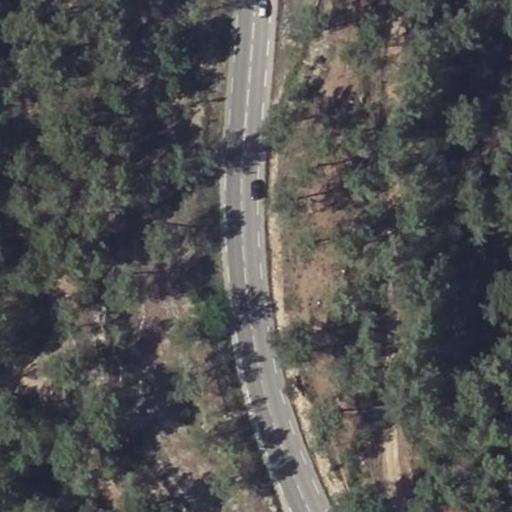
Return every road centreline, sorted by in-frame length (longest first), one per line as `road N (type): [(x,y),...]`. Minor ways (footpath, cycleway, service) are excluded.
road 1 (primary): [(254,0),(244,130),(248,314),(262,384),(309,511)]
road 2 (track): [(405,511),(392,427),(391,250),(410,0)]
road 3 (track): [(0,382),(64,371),(31,108),(0,3)]
road 4 (track): [(125,511),(64,371)]
